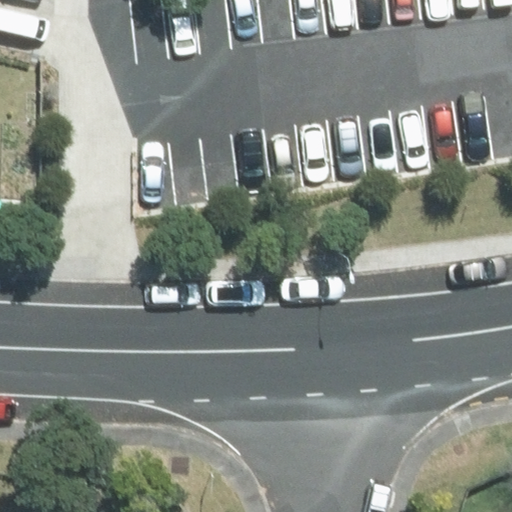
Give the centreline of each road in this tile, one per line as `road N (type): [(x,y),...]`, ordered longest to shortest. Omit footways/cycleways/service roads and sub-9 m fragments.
road 1 (residential): [(333,350),(0,347)]
road 2 (residential): [(511,325),(333,350)]
road 3 (residential): [(327,511),(333,350)]
